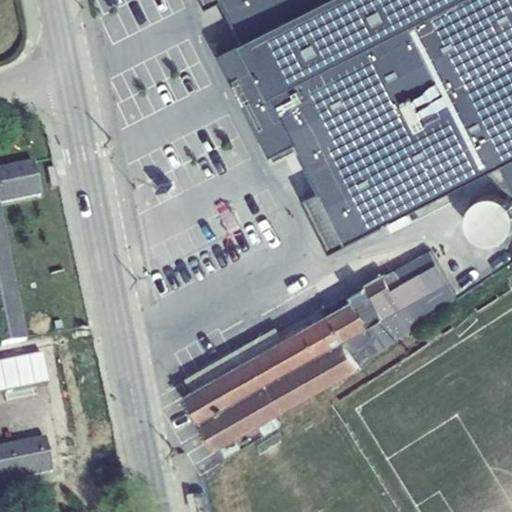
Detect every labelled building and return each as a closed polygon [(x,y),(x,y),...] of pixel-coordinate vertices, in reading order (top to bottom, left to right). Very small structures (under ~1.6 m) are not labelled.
[(511,0),(226,0),(245,36),(222,50),(272,150),(297,137),(319,181),(309,186),(318,204),(328,199),(348,238),(365,230),(503,160),(511,178),(511,0)] [(32,161),(0,167),(0,345),(25,340),(0,214),(0,204),(39,197),(32,161)] [(170,204),(177,230),(210,222),(202,195),(196,197),(189,172),(165,178),(172,203),(170,204)] [(470,230),(476,239),(485,243),(495,243),(504,240),(511,233),(511,210),(510,207),(503,200),(493,196),(483,198),(476,203),(469,210),(467,219),(470,230)] [(355,297),(368,325),(385,314),(433,289),(422,269),(402,281),(401,279),(391,285),(385,274),(352,292),(355,297)] [(195,388),(188,392),(219,446),(221,445),(275,414),(361,365),(355,350),(376,339),(368,325),(355,297),(284,337),(195,388)] [(195,388),(284,337),(277,324),(188,375),(195,388)] [(275,414),(221,445),(227,455),(281,423),(275,414)] [(0,511),(0,483),(51,473),(44,438),(0,446),(0,511)]
